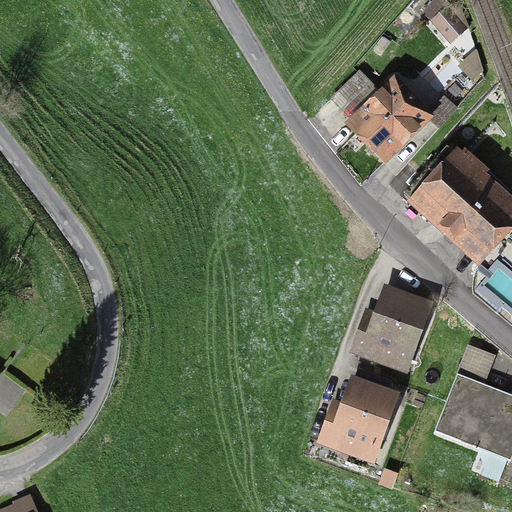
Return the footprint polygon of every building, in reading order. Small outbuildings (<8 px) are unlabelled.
[(434,22),(451,42),(465,31),(448,10),(434,22)] [(430,119),(427,117),(394,82),(381,95),(384,98),(357,126),(385,156),(413,129),(416,133),(430,119)] [(456,110),(446,99),(427,117),(430,119),(438,128),(456,110)] [(484,172),(466,155),(457,165),(444,152),(410,189),(480,254),(511,218),(511,215),(475,181),(484,172)] [(511,274),(511,232),(477,270),(498,290),(511,274)] [(387,293),(378,316),(369,313),(354,351),(404,370),(427,308),(387,293)] [(509,463),(511,456),(511,417),(502,414),(510,396),(457,375),(434,432),(509,463)] [(320,441),(369,460),(392,398),(353,382),(344,405),(334,401),(320,441)] [(511,397),(510,396),(502,414),(511,417),(511,397)] [(17,502),(21,511),(35,511),(29,497),(17,502)]
